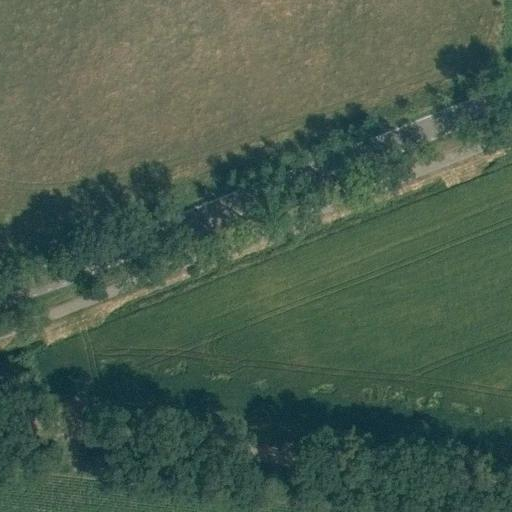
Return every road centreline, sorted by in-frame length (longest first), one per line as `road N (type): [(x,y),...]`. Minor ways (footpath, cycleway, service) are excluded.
road 1 (secondary): [(0,298),(511,97)]
road 2 (track): [(0,418),(511,488)]
